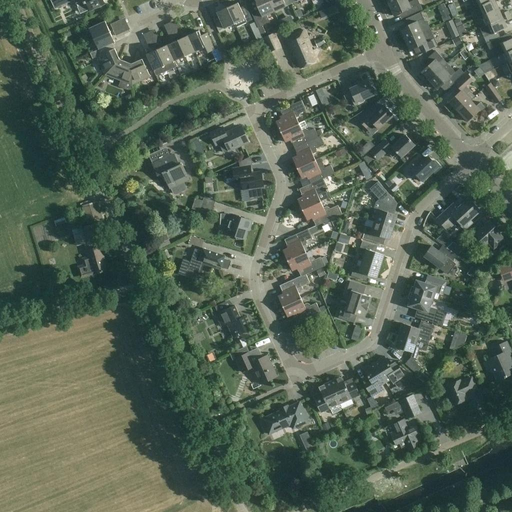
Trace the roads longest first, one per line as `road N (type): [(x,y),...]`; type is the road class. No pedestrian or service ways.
road 1 (residential): [(475,158),(410,227),(370,341),(298,375),(254,290),(280,183),(250,110),(382,50)]
road 2 (unclassified): [(242,511),(13,0)]
road 3 (residential): [(298,511),(511,418)]
road 4 (tertiary): [(475,158),(416,99),(382,50)]
